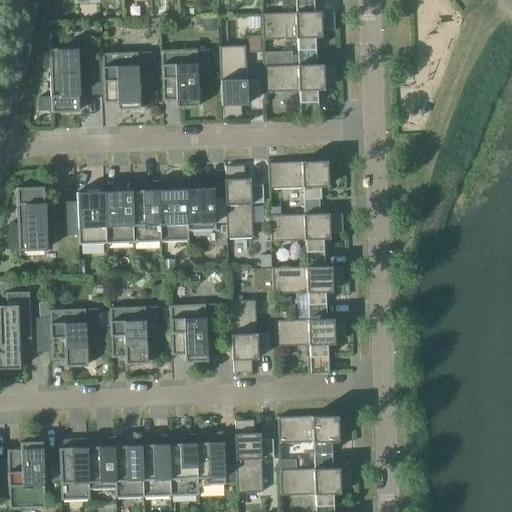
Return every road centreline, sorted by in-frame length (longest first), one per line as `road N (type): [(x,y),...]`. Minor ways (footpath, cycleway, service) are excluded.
road 1 (residential): [(0,400),(381,386)]
road 2 (residential): [(0,145),(374,133)]
road 3 (residential): [(374,133),(381,386)]
road 4 (residential): [(0,145),(29,0)]
road 5 (residential): [(368,0),(374,133)]
road 6 (residential): [(381,386),(388,511)]
